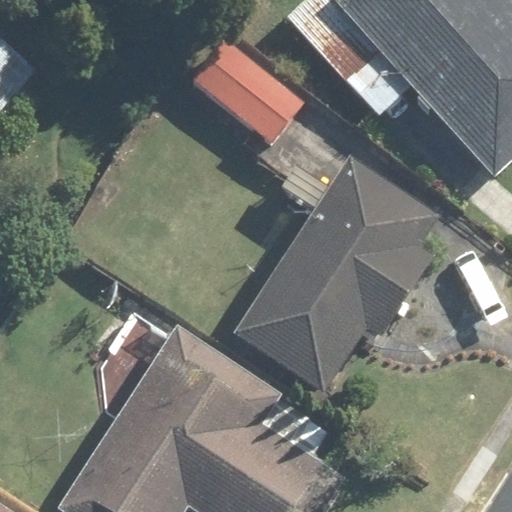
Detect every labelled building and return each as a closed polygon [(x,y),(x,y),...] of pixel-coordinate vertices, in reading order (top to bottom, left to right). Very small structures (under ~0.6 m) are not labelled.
[(332,0),(314,0),(287,25),(379,123),(413,91),(499,184),(511,171),(511,2),(510,0),(342,0),(338,5),(332,0)] [(306,109),(218,44),(186,87),(274,152),(306,109)] [(0,128),(36,83),(0,54),(0,128)] [(441,225),(351,167),(238,342),(325,398),(362,340),(381,353),(440,261),(425,251),(441,225)] [(283,398),(176,331),(63,511),(329,511),(349,481),(264,428),(283,398)]
